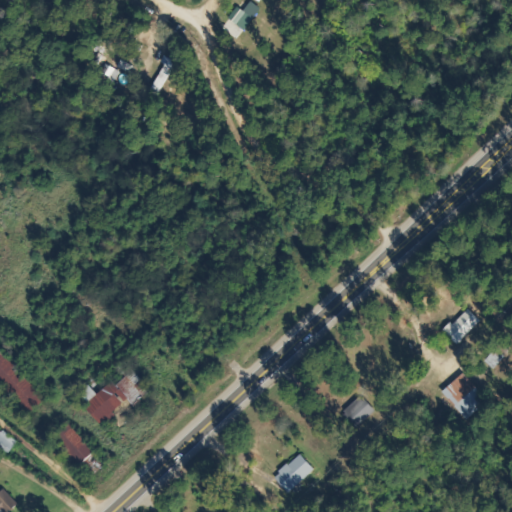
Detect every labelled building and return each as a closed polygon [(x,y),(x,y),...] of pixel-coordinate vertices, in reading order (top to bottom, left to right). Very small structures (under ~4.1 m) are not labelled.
[(262,11),(252,3),(245,12),(239,8),(230,20),(245,32),(262,11)] [(446,333),(459,346),(482,322),(469,310),(446,333)] [(99,396),(91,386),(78,397),(104,427),(117,417),(114,414),(130,401),(134,406),(152,391),(133,370),(116,385),(114,382),(99,396)] [(443,394),(469,421),(489,402),(463,374),(443,394)] [(345,412),(358,428),(377,412),(363,396),(345,412)] [(80,466),(95,455),(71,424),(56,435),(80,466)] [(19,443),(0,429),(0,445),(12,453),(19,443)] [(290,495),(316,471),(301,455),(276,479),(290,495)] [(0,494),(0,511),(14,511),(21,505),(5,490),(0,494)]
